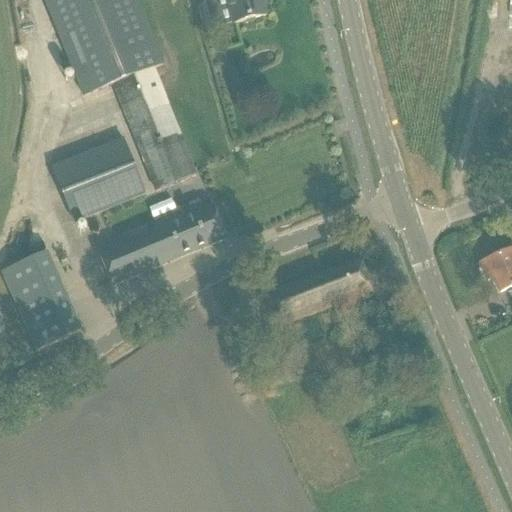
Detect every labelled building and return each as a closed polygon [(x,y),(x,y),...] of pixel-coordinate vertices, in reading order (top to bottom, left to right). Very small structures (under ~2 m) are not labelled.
[(196,178),(152,70),(162,66),(135,0),(43,0),(83,98),(114,86),(157,193),(196,178)] [(227,0),(234,25),(265,17),(260,0),(227,0)] [(52,169),(74,224),(145,196),(123,141),(52,169)] [(112,288),(226,241),(212,207),(181,220),(183,225),(160,235),(158,230),(98,255),(112,288)] [(511,250),(479,266),(487,282),(493,279),(500,294),(511,288),(511,250)] [(2,274),(37,352),(81,332),(46,254),(2,274)] [(360,260),(263,297),(277,328),(331,308),(336,320),(365,309),(360,297),(372,293),(360,260)] [(235,289),(242,316),(259,311),(252,285),(235,289)]
